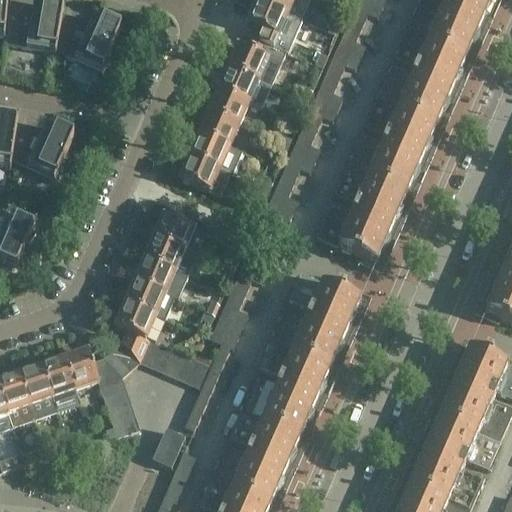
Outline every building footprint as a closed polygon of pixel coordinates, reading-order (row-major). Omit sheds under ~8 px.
[(0,0),(0,41),(3,42),(3,43),(4,43),(7,9),(8,0),(0,0)] [(303,0),(259,0),(257,5),(287,19),(300,24),(309,2),(303,0)] [(387,0),(386,0),(360,0),(359,2),(382,12),(387,0)] [(474,67),(502,0),(437,0),(447,4),(443,12),(421,2),(420,4),(421,4),(407,36),(406,36),(406,37),(474,67)] [(382,12),(359,2),(354,13),(368,19),(377,23),(382,12)] [(283,44),(277,41),(287,19),(257,5),(256,8),(255,8),(251,18),(252,18),(247,28),(256,32),(251,43),(286,58),(290,48),(283,45),(283,44)] [(7,9),(4,43),(3,49),(55,58),(57,51),(62,21),(63,12),(34,7),(33,12),(21,10),(7,9)] [(364,26),(368,19),(354,13),(351,21),(364,26)] [(74,23),(62,21),(57,51),(70,53),(71,48),(80,51),(74,64),(102,76),(120,33),(93,21),(88,33),(74,26),(74,23)] [(364,26),(351,21),(348,28),(361,34),(364,26)] [(361,34),(348,28),(345,35),(358,41),(361,34)] [(340,33),(339,33),(330,29),(327,36),(336,40),(340,33)] [(358,41),(345,35),(342,42),(355,48),(358,41)] [(444,135),(474,67),(406,37),(405,38),(406,38),(396,61),(395,61),(395,63),(417,72),(413,80),(391,70),(391,72),(377,104),(376,105),(444,135)] [(365,52),(355,48),(342,42),(337,53),(360,63),(365,52)] [(271,91),(286,58),(251,43),(246,54),(238,50),(233,60),(228,70),(229,70),(228,72),(271,91)] [(360,63),(337,53),(332,65),(345,71),(355,75),(360,63)] [(342,78),(345,71),(332,65),(329,72),(342,78)] [(4,71),(3,80),(15,82),(16,73),(4,71)] [(271,91),(228,72),(224,82),(223,81),(219,92),(218,94),(248,108),(261,113),(271,91)] [(339,85),(342,78),(329,72),(326,79),(339,85)] [(335,92),(339,85),(326,79),(323,86),(335,92)] [(335,92),(323,86),(319,94),(332,99),(335,92)] [(303,92),(298,103),(307,107),(312,96),(303,92)] [(239,130),(248,108),(218,94),(214,104),(209,114),(210,114),(209,116),(239,130)] [(342,104),(332,99),(319,94),(314,105),(337,115),(342,104)] [(307,107),(298,103),(297,103),(294,110),(304,114),(307,107)] [(337,115),(314,105),(309,117),(322,122),(332,127),(337,115)] [(414,203),(444,135),(376,105),(376,106),(366,129),(365,129),(365,131),(387,140),(383,148),(361,139),(361,140),(347,173),(347,172),(346,173),(414,203)] [(230,152),(239,130),(209,116),(205,126),(204,126),(199,136),(200,136),(199,138),(230,152)] [(322,122),(309,117),(306,124),(319,130),(322,122)] [(0,172),(10,174),(11,166),(16,130),(17,127),(0,124),(0,172)] [(316,137),(319,130),(306,124),(303,131),(316,137)] [(30,132),(16,130),(11,166),(54,185),(73,142),(46,130),(44,135),(30,133),(30,132)] [(316,137),(303,131),(300,138),(313,144),(316,137)] [(220,174),(230,152),(199,138),(195,148),(194,148),(190,158),(189,160),(220,174)] [(310,151),(313,144),(300,138),(297,146),(310,151)] [(281,139),(278,146),(278,147),(288,151),(291,144),(281,139)] [(320,156),(310,151),(297,146),(292,157),(315,167),(320,156)] [(285,158),(288,151),(278,147),(275,154),(285,158)] [(310,178),(315,167),(292,157),(287,169),(300,174),(310,178)] [(220,174),(189,160),(185,170),(180,180),(181,180),(180,183),(210,197),(220,174)] [(296,181),(300,174),(287,169),(284,176),(296,181)] [(382,278),(414,203),(346,173),(346,174),(336,198),(335,198),(335,199),(357,209),(354,217),(332,207),(316,242),(353,259),(353,260),(360,263),(360,262),(361,262),(358,268),(382,278)] [(293,189),(296,181),(284,176),(280,183),(293,189)] [(261,183),(258,190),(269,195),(272,188),(261,183)] [(290,196),(293,189),(280,183),(277,190),(290,196)] [(259,218),(269,195),(258,190),(248,213),(259,218)] [(290,196),(277,190),(274,197),(287,203),(290,196)] [(297,207),(287,203),(274,197),(269,209),(292,219),(297,207)] [(292,219),(269,209),(264,220),(287,230),(292,219)] [(0,262),(17,270),(36,227),(8,215),(3,227),(0,227),(0,262)] [(158,233),(154,243),(195,261),(200,251),(198,250),(204,237),(164,220),(162,223),(162,222),(157,233),(158,233)] [(186,283),(195,261),(154,243),(153,245),(152,244),(148,254),(148,255),(144,265),(184,282),(186,283)] [(511,245),(507,244),(475,318),(498,328),(500,323),(501,323),(501,324),(508,327),(508,326),(511,328),(511,245)] [(233,277),(243,254),(232,250),(222,272),(223,272),(223,273),(233,277)] [(266,278),(271,267),(249,257),(243,268),(266,278)] [(178,295),(184,282),(144,265),(143,267),(143,266),(138,277),(139,277),(134,287),(165,299),(172,302),(175,294),(178,295)] [(261,289),(266,278),(243,268),(239,280),(251,285),(261,289)] [(230,284),(233,277),(223,273),(220,280),(230,284)] [(348,293),(345,299),(345,298),(338,295),(338,296),(300,279),(288,305),(309,315),(305,323),(284,314),(269,348),(337,378),(370,303),(348,293)] [(248,293),(251,285),(239,280),(235,287),(248,293)] [(155,322),(165,299),(134,287),(134,289),(133,288),(129,299),(125,308),(155,322)] [(244,301),(248,293),(235,287),(232,295),(244,301)] [(241,308),(244,301),(232,295),(228,303),(241,308)] [(238,316),(241,308),(228,303),(225,311),(238,316)] [(215,319),(219,310),(209,306),(205,315),(215,319)] [(166,326),(155,322),(125,308),(124,311),(123,310),(119,321),(120,321),(115,331),(126,336),(121,347),(139,368),(149,345),(157,349),(166,326)] [(247,321),(238,316),(225,311),(220,322),(243,332),(247,321)] [(211,328),(215,319),(205,315),(201,324),(211,328)] [(243,332),(220,322),(215,333),(238,343),(243,332)] [(238,343),(215,333),(210,345),(221,349),(230,353),(233,354),(238,343)] [(496,397),(501,399),(511,403),(511,371),(508,370),(492,363),(492,362),(485,359),(485,360),(487,354),(464,344),(432,419),(500,449),(504,440),(503,439),(511,419),(511,412),(493,404),(496,397)] [(160,350),(157,349),(149,345),(139,368),(150,373),(160,350)] [(139,368),(121,347),(112,355),(130,376),(139,368)] [(308,446),(337,378),(269,348),(257,373),(279,383),(275,390),(256,381),(240,417),(308,446)] [(225,364),(230,353),(221,349),(217,360),(225,364)] [(163,378),(173,355),(160,350),(150,373),(163,378)] [(104,363),(122,383),(130,376),(112,355),(104,363)] [(175,383),(185,361),(173,355),(163,378),(175,383)] [(104,363),(92,367),(88,356),(77,359),(67,362),(67,363),(65,364),(75,395),(98,387),(99,391),(122,383),(104,363)] [(221,374),(225,364),(217,360),(212,370),(221,374)] [(188,389),(198,366),(185,361),(175,383),(188,389)] [(80,408),(75,395),(65,364),(55,367),(54,367),(44,370),(44,371),(42,371),(53,403),(64,399),(68,410),(78,407),(78,408),(80,408)] [(210,372),(198,366),(188,389),(200,394),(210,372)] [(216,384),(221,374),(212,370),(208,380),(216,384)] [(53,403),(42,371),(32,375),(32,374),(21,378),(19,379),(30,411),(53,403)] [(30,411),(19,379),(9,383),(9,382),(0,385),(0,398),(7,418),(30,411)] [(212,394),(216,384),(208,380),(203,391),(212,394)] [(126,396),(122,383),(99,391),(103,403),(126,396)] [(207,405),(212,394),(203,391),(199,401),(207,405)] [(130,409),(126,396),(103,403),(108,417),(130,409)] [(203,415),(207,405),(199,401),(194,411),(203,415)] [(135,422),(130,409),(108,417),(112,429),(135,422)] [(198,425),(203,415),(194,411),(189,421),(198,425)] [(271,511),(279,511),(308,446),(240,417),(229,442),(251,452),(248,460),(226,450),(225,452),(211,485),(211,484),(210,485),(271,511)] [(466,465),(471,467),(488,475),(489,473),(499,449),(499,450),(500,449),(432,419),(402,487),(458,511),(471,511),(485,482),(463,473),(466,465)] [(194,436),(198,425),(189,421),(185,432),(194,436)] [(139,435),(135,422),(112,429),(113,433),(106,435),(109,446),(139,435)] [(166,436),(155,461),(153,465),(152,465),(152,466),(171,474),(172,473),(170,473),(183,443),(184,444),(185,443),(165,435),(166,436)] [(74,442),(66,444),(70,454),(77,452),(74,442)] [(70,454),(66,444),(58,447),(62,457),(70,454)] [(20,457),(25,470),(47,463),(43,449),(20,457)] [(195,464),(183,458),(173,481),(185,486),(195,464)] [(24,470),(21,460),(13,462),(17,473),(24,470)] [(182,494),(185,486),(173,481),(170,489),(182,494)] [(271,511),(210,485),(210,486),(200,509),(199,511),(202,511),(271,511)] [(458,511),(402,487),(390,511),(458,511)] [(178,502),(182,494),(170,489),(166,497),(178,502)] [(175,510),(178,502),(166,497),(163,504),(175,510)]
